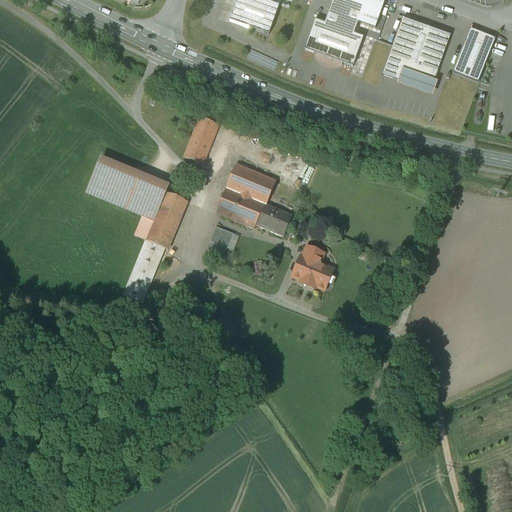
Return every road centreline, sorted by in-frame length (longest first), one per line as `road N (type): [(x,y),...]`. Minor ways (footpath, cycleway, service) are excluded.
road 1 (tertiary): [(511,162),(332,117),(161,50)]
road 2 (track): [(398,333),(322,315),(194,264),(201,182)]
road 3 (track): [(398,333),(432,386),(465,511)]
road 4 (track): [(463,153),(398,333)]
road 5 (unclassified): [(0,1),(59,41),(133,114)]
